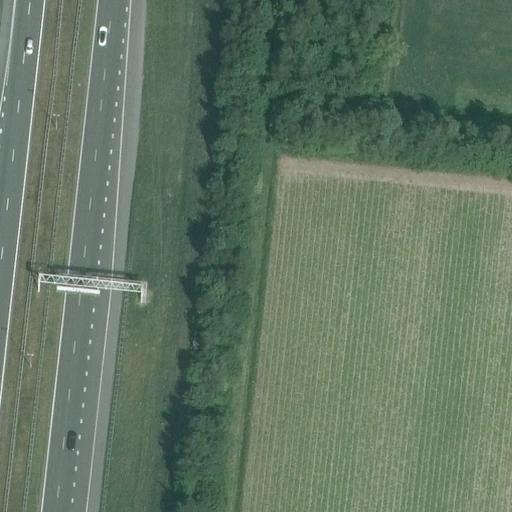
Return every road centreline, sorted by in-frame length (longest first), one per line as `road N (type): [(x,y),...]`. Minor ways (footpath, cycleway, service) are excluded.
road 1 (motorway): [(54,511),(112,0)]
road 2 (motorway): [(29,0),(0,275)]
